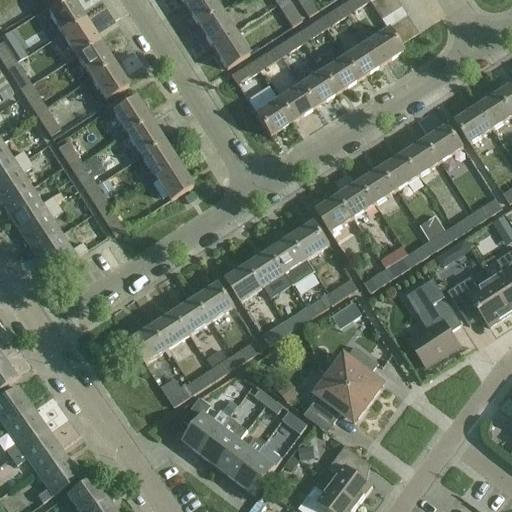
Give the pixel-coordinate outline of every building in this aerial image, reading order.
[(194,0),(184,7),(198,29),(220,14),(211,0),(194,0)] [(271,0),(278,9),(287,3),(285,0),(271,0)] [(308,0),(295,0),(308,21),(340,0),(324,0),(313,7),(308,0)] [(355,0),(347,6),(353,15),(369,5),(366,0),(355,0)] [(394,0),(379,0),(370,6),(376,15),(395,2),(394,0)] [(0,2),(0,20),(15,18),(12,1),(0,2)] [(63,38),(85,24),(71,1),(48,16),(63,38)] [(395,2),(376,15),(381,23),(401,11),(395,2)] [(301,25),(291,9),(281,15),(292,31),(301,25)] [(347,19),(341,9),(325,20),(331,29),(347,19)] [(401,11),(381,23),(387,32),(406,19),(401,11)] [(198,29),(212,51),(234,36),(220,14),(198,29)] [(406,19),(387,32),(388,33),(392,41),(412,28),(406,19)] [(319,23),(303,34),(309,43),(325,33),(319,23)] [(99,46),(85,24),(63,38),(77,60),(99,46)] [(392,41),(398,50),(418,37),(412,28),(392,41)] [(217,59),(226,73),(249,59),(242,47),(251,41),(245,33),(236,39),(234,36),(212,51),(217,59)] [(388,33),(365,47),(380,70),(402,56),(398,50),(392,41),(388,33)] [(303,47),(297,37),(281,48),(287,57),(303,47)] [(3,45),(0,47),(0,61),(4,68),(13,61),(3,45)] [(77,60),(91,82),(113,67),(99,46),(77,60)] [(343,61),(358,84),(380,70),(365,47),(343,61)] [(151,49),(139,55),(146,67),(157,61),(151,49)] [(281,61),(275,51),(259,62),(265,71),(281,61)] [(343,61),(321,76),(336,98),(358,84),(343,61)] [(259,75),(253,65),(237,76),(243,85),(259,75)] [(17,67),(8,74),(18,89),(27,83),(17,67)] [(113,67),(91,82),(105,104),(128,90),(113,67)] [(0,95),(9,90),(0,76),(0,95)] [(336,98),(321,76),(299,89),(314,112),(336,98)] [(31,89),(22,95),(32,111),(42,105),(31,89)] [(299,89),(278,104),(292,126),(314,112),(299,89)] [(511,89),(500,97),(511,115),(511,89)] [(511,115),(500,97),(478,111),(493,133),(511,121),(511,115)] [(127,139),(150,124),(135,102),(113,116),(127,139)] [(270,141),(270,140),(292,126),(278,104),(255,118),(270,141)] [(45,111),(36,117),(46,133),(56,127),(45,111)] [(470,148),(493,133),(478,111),(456,125),(470,148)] [(150,124),(127,139),(141,160),(164,146),(150,124)] [(449,130),(427,144),(441,166),(464,152),(449,130)] [(441,166),(427,144),(405,158),(420,181),(441,166)] [(68,145),(58,152),(68,168),(78,162),(68,145)] [(164,146),(141,160),(155,182),(178,168),(164,146)] [(0,180),(28,163),(23,155),(12,162),(2,147),(0,147),(0,180)] [(405,158),(383,172),(398,195),(420,181),(405,158)] [(82,167),(72,174),(82,190),(104,176),(95,162),(83,169),(82,167)] [(0,180),(0,205),(3,211),(32,192),(22,177),(32,170),(28,163),(0,180)] [(170,205),(192,190),(189,185),(178,168),(155,182),(170,205)] [(398,195),(383,172),(361,186),(376,209),(398,195)] [(361,186),(339,200),(354,223),(376,209),(361,186)] [(96,189),(86,196),(96,212),(106,205),(96,189)] [(32,192),(3,211),(18,234),(57,208),(52,201),(42,208),(32,192)] [(511,192),(503,198),(509,208),(511,206),(511,192)] [(331,237),(354,223),(339,200),(317,215),(331,237)] [(474,217),(480,227),(496,216),(490,207),(474,217)] [(18,234),(33,256),(61,238),(51,223),(62,216),(57,208),(18,234)] [(110,211),(100,217),(111,234),(120,227),(110,211)] [(420,230),(436,255),(452,245),(436,219),(420,230)] [(458,241),(474,231),(468,221),(452,231),(458,241)] [(308,264),(330,250),(315,226),(293,240),(308,264)] [(71,254),(61,238),(33,256),(48,280),(76,262),(76,261),(87,254),(82,247),(71,254)] [(293,240),(271,254),(286,278),(292,288),(314,274),(308,264),(293,240)] [(454,251),(461,261),(471,254),(465,244),(454,251)] [(414,269),(430,259),(424,249),(408,259),(414,269)] [(286,278),(271,254),(249,269),(264,292),(286,278)] [(492,285),(511,317),(511,255),(497,265),(505,277),(492,285)] [(392,283),(408,273),(402,263),(386,273),(392,283)] [(364,287),(370,297),(386,287),(380,277),(370,283),(359,265),(352,270),(364,287)] [(242,307),(264,292),(249,269),(226,283),(242,307)] [(320,290),(334,282),(328,271),(314,278),(320,290)] [(490,331),(511,317),(492,285),(478,294),(471,282),(449,296),(466,323),(479,314),(490,331)] [(220,287),(197,302),(213,326),(235,311),(220,287)] [(335,307),(352,297),(345,287),(329,298),(335,307)] [(175,316),(191,340),(213,326),(197,302),(175,316)] [(313,322),(329,311),(323,302),(307,312),(313,322)] [(410,345),(427,372),(460,351),(451,336),(462,329),(445,302),(427,314),(436,329),(410,345)] [(344,312),(353,325),(361,320),(353,307),(344,312)] [(175,316),(154,330),(169,354),(191,340),(175,316)] [(292,336),(307,325),(301,316),(285,326),(292,336)] [(169,354),(154,330),(131,345),(146,368),(169,354)] [(263,340),(269,350),(286,340),(279,330),(263,340)] [(240,369),(256,358),(250,349),(234,359),(240,369)] [(345,360),(331,379),(370,408),(384,388),(371,379),(379,368),(355,351),(347,361),(345,360)] [(1,361),(0,361),(0,393),(16,382),(1,361)] [(218,383),(234,373),(228,363),(212,373),(218,383)] [(196,397),(212,387),(206,377),(190,387),(196,397)] [(355,427),(370,408),(331,379),(317,398),(319,400),(311,411),(334,428),(342,417),(355,427)] [(17,390),(0,402),(0,424),(5,433),(33,413),(17,390)] [(174,411),(190,401),(184,391),(168,402),(174,411)] [(266,409),(272,402),(260,394),(255,401),(266,409)] [(183,446),(201,460),(222,432),(230,421),(221,415),(213,425),(205,419),(211,410),(200,402),(183,425),(193,433),(183,446)] [(272,402),(266,409),(278,418),(283,411),(272,402)] [(33,413),(5,433),(16,448),(6,455),(11,462),(49,436),(33,413)] [(282,425),(301,438),(302,436),(307,429),(289,416),(282,425)] [(222,432),(201,460),(219,473),(240,445),(248,434),(230,421),(222,432)] [(37,477),(64,458),(49,436),(11,462),(16,470),(26,462),(37,477)] [(240,445),(219,473),(237,486),(265,449),(255,442),(248,451),(240,445)] [(320,464),(334,460),(331,447),(317,450),(320,464)] [(265,449),(237,486),(255,500),(283,462),(265,449)] [(339,480),(332,489),(359,509),(373,490),(362,482),(371,469),(346,450),(329,473),(339,480)] [(64,458),(37,477),(47,492),(37,500),(42,507),(52,500),(53,500),(80,481),(64,458)] [(91,482),(67,500),(74,511),(94,511),(106,503),(91,482)] [(356,511),(359,509),(332,489),(325,498),(316,491),(299,511),(356,511)] [(263,511),(276,511),(282,503),(273,497),(263,511)] [(94,511),(112,511),(106,503),(94,511)]
